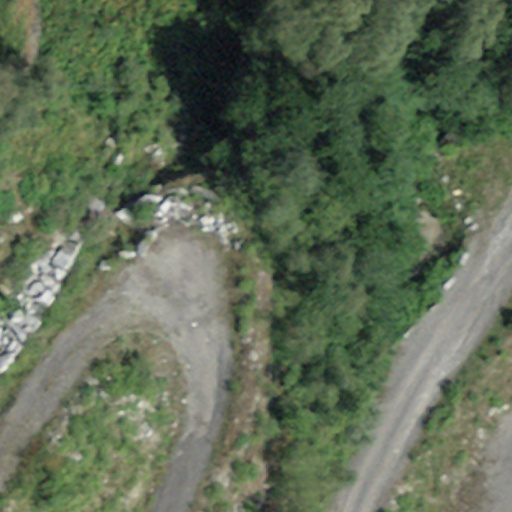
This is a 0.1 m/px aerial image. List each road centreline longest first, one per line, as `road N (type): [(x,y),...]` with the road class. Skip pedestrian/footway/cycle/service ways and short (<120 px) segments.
road 1 (track): [(0,463),(57,369),(108,316),(146,296),(177,312),(197,350),(198,404),(174,511)]
road 2 (track): [(354,511),(442,358),(511,263)]
